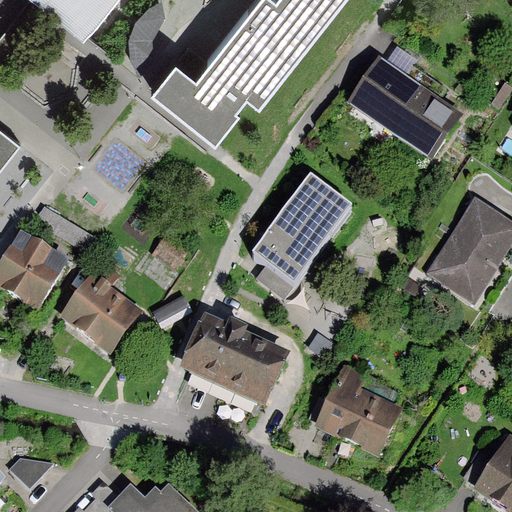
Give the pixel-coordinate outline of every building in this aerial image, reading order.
[(0,0),(0,169),(21,142),(0,125),(0,0)] [(110,0),(43,0),(85,33),(110,0)] [(153,0),(127,59),(147,68),(174,8),(155,0),(153,0)] [(260,100),(339,0),(259,0),(198,77),(177,60),(156,88),(216,136),(250,92),(260,100)] [(380,69),(353,108),(432,162),(459,123),(380,69)] [(312,186),(256,259),(295,289),(351,216),(312,186)] [(511,237),(474,214),(429,283),(473,311),(511,251),(511,237)] [(68,268),(23,241),(0,279),(0,289),(40,314),(68,268)] [(179,271),(189,257),(170,242),(159,255),(179,271)] [(119,282),(103,270),(64,320),(110,356),(138,319),(114,301),(108,296),(119,282)] [(185,300),(155,315),(163,331),(193,316),(185,300)] [(210,327),(189,371),(264,407),(285,362),(210,327)] [(344,375),(316,441),(381,469),(402,419),(362,402),(368,386),(344,375)] [(511,511),(511,452),(510,451),(477,504),(490,511),(511,511)] [(34,454),(16,473),(35,491),(53,472),(34,454)] [(0,469),(0,488),(10,478),(0,469)] [(130,483),(109,505),(115,511),(194,511),(167,484),(153,487),(145,497),(130,483)]
